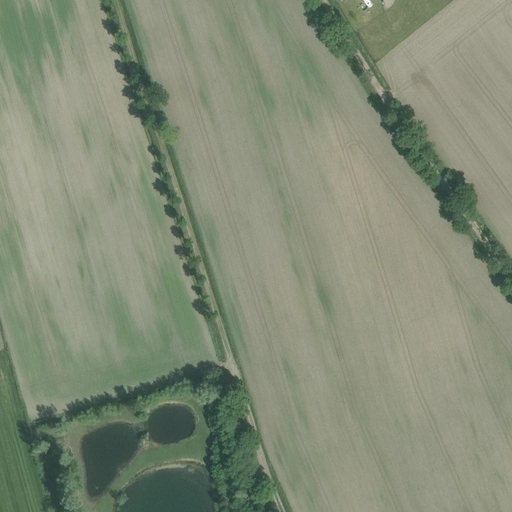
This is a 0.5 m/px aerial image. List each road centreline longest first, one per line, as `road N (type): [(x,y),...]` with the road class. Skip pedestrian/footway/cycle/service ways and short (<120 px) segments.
road 1 (track): [(282,511),(118,0)]
road 2 (track): [(322,0),(511,278)]
